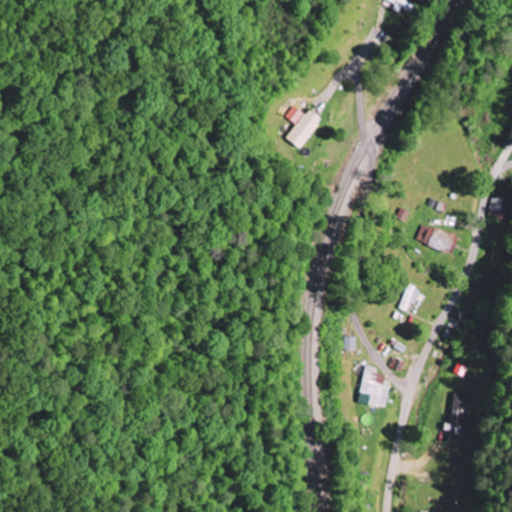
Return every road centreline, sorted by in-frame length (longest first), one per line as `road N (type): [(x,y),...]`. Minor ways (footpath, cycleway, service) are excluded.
road 1 (residential): [(402,511),(396,459),(408,388),(467,266),(483,193),(511,134)]
road 2 (residential): [(340,69),(350,75),(373,157),(352,271),(354,304),(370,346),(408,388)]
